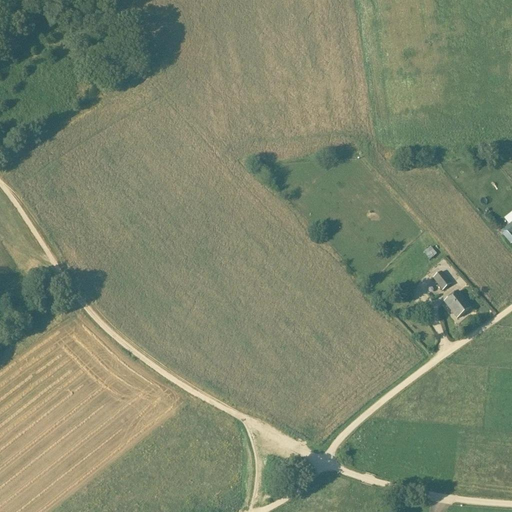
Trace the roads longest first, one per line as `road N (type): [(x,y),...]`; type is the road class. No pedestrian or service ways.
road 1 (track): [(0,184),(87,311),(126,347),(323,466)]
road 2 (track): [(323,466),(355,426),(511,305)]
road 3 (track): [(511,504),(407,491),(323,466)]
